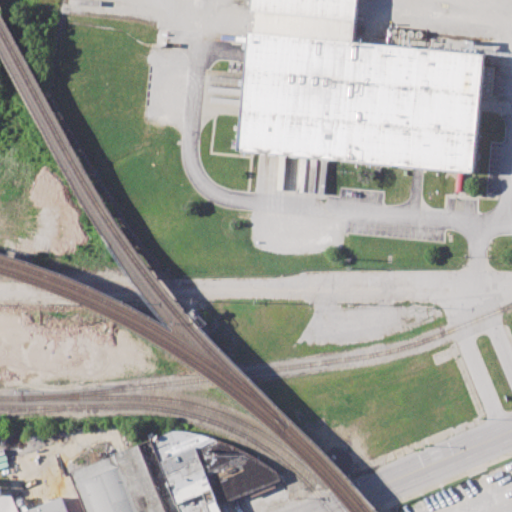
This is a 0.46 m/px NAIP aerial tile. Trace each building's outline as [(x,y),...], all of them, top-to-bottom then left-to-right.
[(248,0),(235,152),(472,174),(483,55),(351,43),(354,0),(248,0)] [(485,64),(481,98),(490,99),(494,65),(485,64)] [(149,439),(179,511),(222,511),(219,504),(282,480),(277,470),(237,447),(212,437),(191,432),(174,430),(149,439)] [(85,511),(70,474),(137,446),(164,511),(85,511)] [(0,511),(0,494),(11,490),(20,511),(25,511),(63,496),(69,511),(0,511)]
